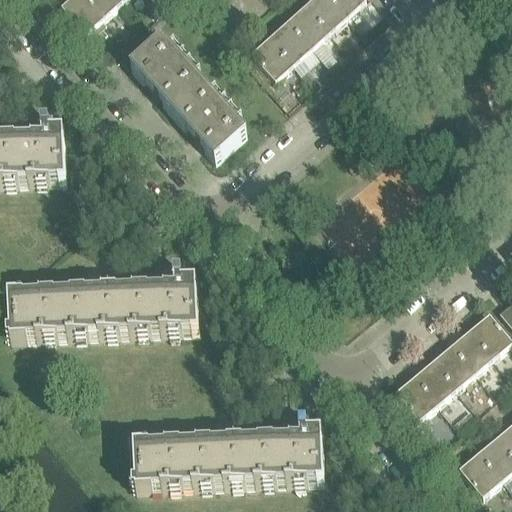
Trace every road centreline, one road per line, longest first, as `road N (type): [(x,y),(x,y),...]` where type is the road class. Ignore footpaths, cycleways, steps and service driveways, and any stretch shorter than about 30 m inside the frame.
road 1 (residential): [(203,227),(429,23)]
road 2 (residential): [(203,227),(0,1)]
road 3 (residential): [(342,392),(511,253)]
road 4 (residential): [(342,392),(203,227)]
road 5 (residential): [(440,511),(342,392)]
